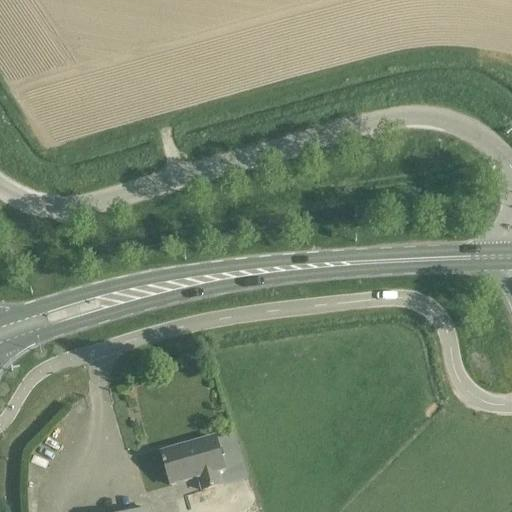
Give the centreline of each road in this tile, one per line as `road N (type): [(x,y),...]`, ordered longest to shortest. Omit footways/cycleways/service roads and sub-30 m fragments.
road 1 (unclassified): [(511,167),(460,123),(434,116),(391,118),(66,206),(38,206),(0,188)]
road 2 (unclassified): [(92,352),(190,324),(392,300),(435,314),(465,392),(482,405),(511,405)]
road 3 (primary): [(152,289),(329,263),(508,258)]
road 4 (primary): [(0,340),(98,317),(152,289)]
road 5 (primary): [(152,289),(95,293),(0,330)]
